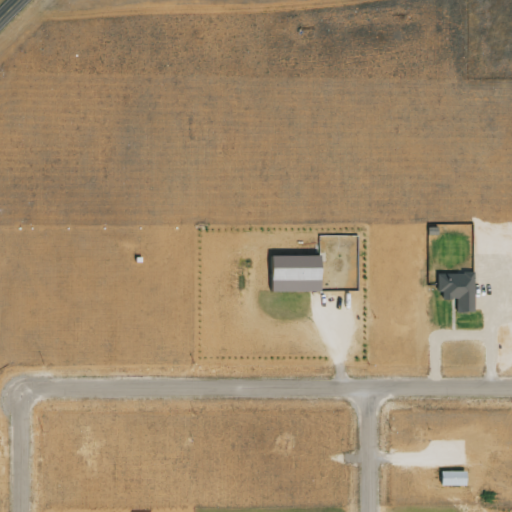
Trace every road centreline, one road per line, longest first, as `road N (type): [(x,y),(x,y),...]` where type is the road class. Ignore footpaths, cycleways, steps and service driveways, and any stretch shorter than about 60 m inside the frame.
road 1 (residential): [(511,381),(19,384)]
road 2 (residential): [(366,511),(366,383)]
road 3 (residential): [(18,511),(19,384)]
